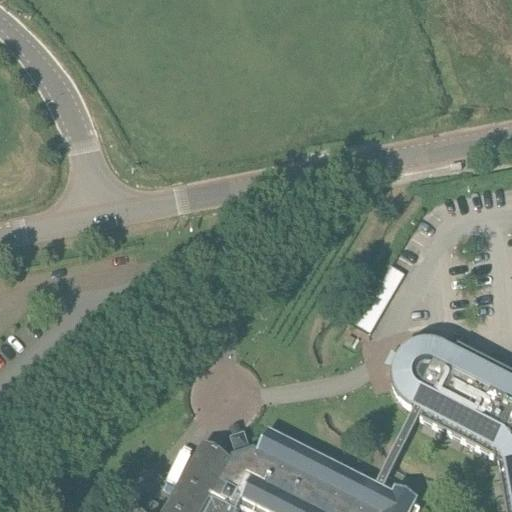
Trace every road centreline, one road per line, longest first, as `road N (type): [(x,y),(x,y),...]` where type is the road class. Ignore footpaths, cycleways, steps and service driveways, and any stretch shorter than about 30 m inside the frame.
road 1 (tertiary): [(94,216),(511,136)]
road 2 (tertiary): [(94,216),(72,122),(36,60),(0,22)]
